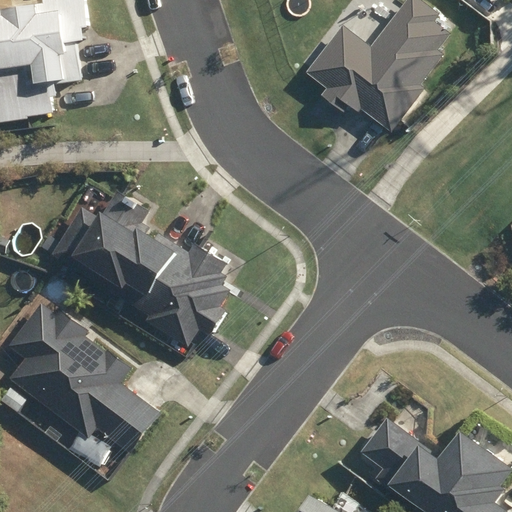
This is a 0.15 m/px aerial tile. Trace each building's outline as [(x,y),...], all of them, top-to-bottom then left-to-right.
[(0,123),(38,118),(37,116),(62,113),(60,96),(66,95),(64,83),(91,80),(86,41),(95,40),(93,27),(99,26),(95,0),(52,0),(52,2),(42,3),(41,0),(23,0),(0,3),(0,67),(0,68),(0,123)] [(353,24),(316,72),(336,87),(330,94),(352,111),(357,105),(366,113),(368,111),(397,133),(431,90),(427,86),(451,55),(445,51),(459,34),(442,20),(447,14),(429,0),(414,0),(402,17),(378,46),(353,24)] [(91,206),(61,254),(157,313),(154,319),(198,346),(209,328),(220,335),(236,309),(230,305),(240,289),(232,283),(237,275),(230,271),(237,261),(205,241),(198,251),(151,222),(159,209),(127,189),(109,217),(91,206)] [(34,358),(19,377),(97,438),(106,427),(139,453),(170,413),(129,382),(141,366),(116,348),(114,350),(93,334),(98,329),(68,307),(64,312),(50,302),(17,345),(34,358)] [(393,468),(385,478),(407,495),(412,489),(440,511),(511,511),(511,507),(504,501),(511,491),(511,486),(510,485),(511,481),(511,460),(473,430),(452,457),(435,443),(433,445),(398,417),(371,450),(393,468)] [(358,511),(326,492),(314,511),(358,511)]
